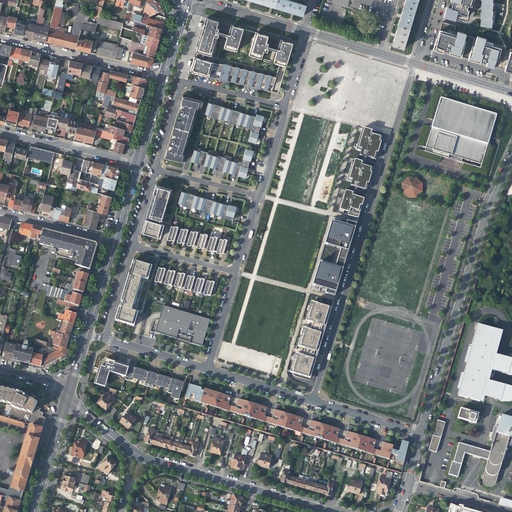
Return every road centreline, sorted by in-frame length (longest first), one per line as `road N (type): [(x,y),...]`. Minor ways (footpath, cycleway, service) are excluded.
road 1 (residential): [(313,401),(414,63)]
road 2 (residential): [(511,156),(484,213),(421,433)]
road 3 (residential): [(135,454),(335,511)]
road 4 (residential): [(163,77),(0,35)]
road 5 (residential): [(137,164),(0,129)]
road 6 (primary): [(66,396),(32,511)]
